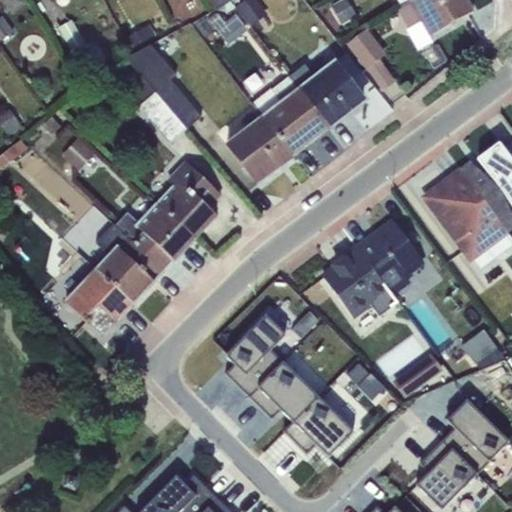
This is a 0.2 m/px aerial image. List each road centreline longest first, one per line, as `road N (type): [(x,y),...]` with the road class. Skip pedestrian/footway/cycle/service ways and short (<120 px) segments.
road 1 (residential): [(511,75),(287,246),(165,362),(308,511)]
road 2 (residential): [(320,511),(404,426)]
